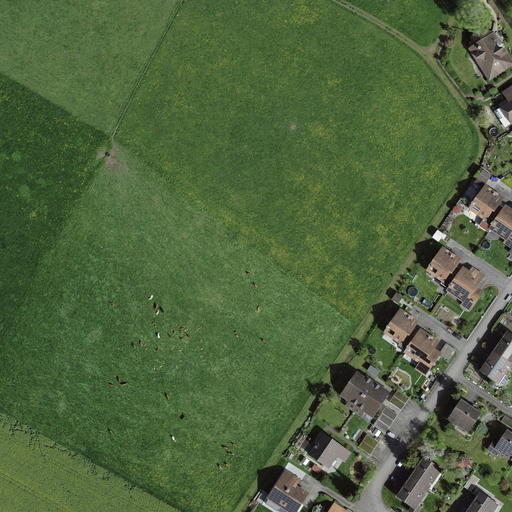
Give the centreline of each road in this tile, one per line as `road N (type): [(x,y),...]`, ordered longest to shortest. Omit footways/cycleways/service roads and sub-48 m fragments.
road 1 (track): [(426,57),(477,129),(479,153),(236,511)]
road 2 (residential): [(511,287),(371,489),(368,500),(380,511)]
